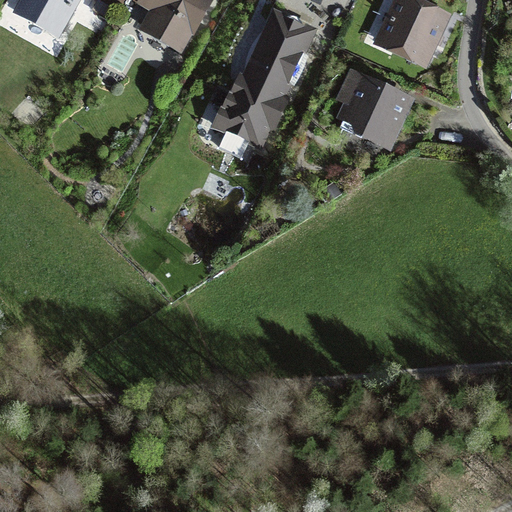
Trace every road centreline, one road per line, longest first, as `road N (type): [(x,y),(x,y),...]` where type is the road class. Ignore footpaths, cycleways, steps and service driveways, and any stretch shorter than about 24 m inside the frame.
road 1 (track): [(107,396),(511,363)]
road 2 (residential): [(475,0),(468,94),(511,161)]
